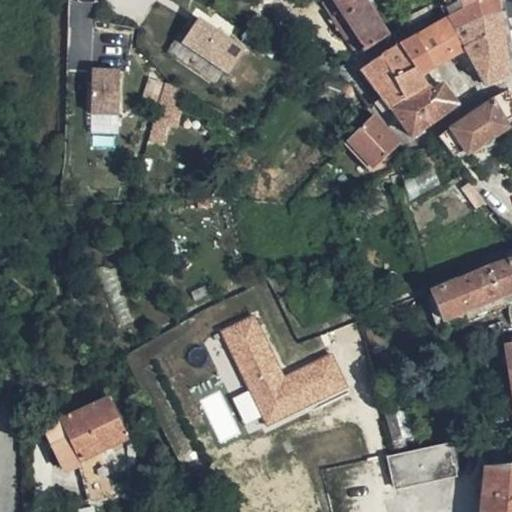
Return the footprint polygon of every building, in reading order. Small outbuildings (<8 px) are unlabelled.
[(371,36),(346,0),(338,0),(366,40),(370,36),(371,36)] [(346,0),(371,36),(392,17),(380,0),(346,0)] [(508,5),(506,0),(465,0),(465,1),(452,7),(461,24),(508,5)] [(473,45),(510,25),(509,15),(508,5),(461,24),(471,42),(473,45)] [(452,7),(421,23),(442,61),(462,48),(471,42),(461,24),(452,7)] [(202,17),(185,41),(229,73),(247,48),(202,17)] [(412,27),(406,30),(417,51),(427,70),(440,62),(442,61),(421,23),(412,27)] [(511,69),(511,35),(510,25),(473,45),(480,58),(482,60),(492,78),(497,76),(511,69)] [(387,40),(400,62),(417,51),(406,30),(387,40)] [(366,57),(380,76),(400,62),(387,40),(383,42),(382,44),(366,57)] [(473,65),(482,60),(480,58),(473,45),(471,42),(462,48),(473,65)] [(414,91),(433,80),(427,70),(417,51),(400,62),(380,76),(390,90),(397,100),(399,99),(411,93),(414,91)] [(333,71),(337,62),(336,62),(324,57),(320,66),(333,71)] [(97,68),(95,110),(119,111),(121,70),(97,68)] [(186,79),(172,75),(168,91),(167,94),(181,98),(186,79)] [(436,117),(465,96),(449,79),(438,87),(433,80),(414,91),(435,117),(436,117)] [(453,123),(446,129),(464,151),(474,144),(478,148),(511,119),(511,86),(495,92),(497,96),(460,122),(458,118),(453,123)] [(396,110),(403,105),(399,99),(397,100),(390,90),(384,95),(396,110)] [(419,128),(435,117),(414,91),(411,93),(399,99),(403,105),(419,128)] [(181,98),(167,94),(156,133),(171,136),(181,98)] [(381,105),(355,135),(385,160),(410,133),(399,122),(383,107),(381,105)] [(490,182),(485,177),(476,184),(481,189),(490,182)] [(492,202),(502,197),(490,182),(481,189),(492,202)] [(511,249),(500,254),(499,254),(509,284),(511,282),(511,249)] [(479,262),(468,266),(478,295),(495,288),(509,284),(499,254),(479,262)] [(440,276),(451,305),(478,295),(468,266),(440,276)] [(438,276),(430,280),(442,308),(451,305),(440,276),(438,276)] [(511,282),(509,284),(495,288),(500,300),(511,296),(511,282)] [(495,288),(478,295),(482,307),(500,300),(495,288)] [(416,305),(412,294),(402,298),(405,309),(411,308),(416,305)] [(478,295),(451,305),(456,317),(469,313),(479,308),(482,307),(478,295)] [(348,344),(300,365),(271,300),(236,316),(279,414),(363,377),(348,344)] [(412,317),(422,313),(419,305),(416,305),(411,308),(412,317)] [(74,410),(91,447),(124,434),(138,427),(120,389),(106,395),(104,391),(72,404),(74,410)] [(72,454),(91,447),(74,410),(62,415),(70,435),(64,436),(72,454)] [(95,455),(100,492),(104,491),(145,484),(144,431),(125,439),(124,434),(91,447),(95,455)] [(450,444),(391,455),(396,485),(456,474),(450,444)] [(511,449),(500,450),(502,457),(509,483),(511,483),(511,449)] [(511,511),(511,483),(509,483),(502,457),(500,450),(493,450),(487,511),(511,511)] [(105,511),(104,496),(58,502),(59,511),(105,511)]
